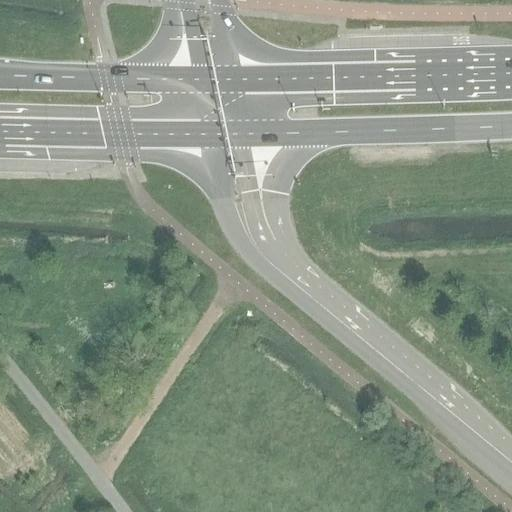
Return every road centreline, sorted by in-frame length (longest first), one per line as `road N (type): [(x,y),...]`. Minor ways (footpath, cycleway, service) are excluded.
road 1 (unclassified): [(258,253),(511,464)]
road 2 (trunk): [(511,75),(227,80)]
road 3 (trunk): [(237,128),(511,118)]
road 4 (trunk): [(0,125),(206,128)]
road 5 (trunk): [(198,80),(0,76)]
road 6 (unclassified): [(121,511),(0,358)]
road 7 (unclassified): [(206,128),(223,204),(258,253)]
road 8 (unclassified): [(258,253),(237,128)]
